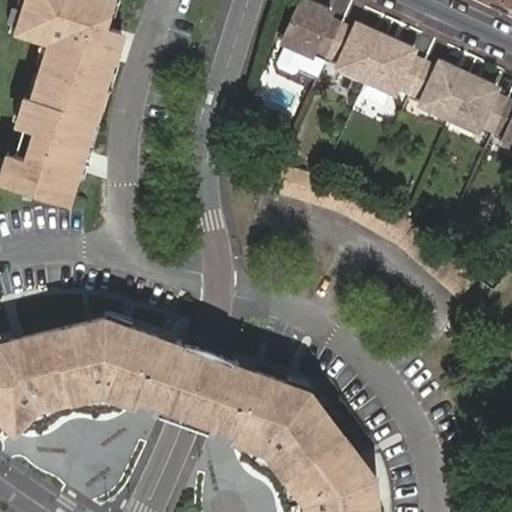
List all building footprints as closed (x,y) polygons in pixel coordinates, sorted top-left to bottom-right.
[(41,66),(30,102),(22,125),(22,128),(34,132),(26,159),(14,156),(13,155),(11,162),(5,181),(4,182),(4,185),(7,186),(69,207),(79,173),(86,151),(97,116),(104,94),(106,88),(113,64),(123,33),(113,29),(107,27),(114,3),(115,0),(27,0),(26,6),(18,27),(18,29),(17,33),(43,41),(48,43),(41,66)] [(324,57),(339,21),(330,16),(332,10),(309,0),(296,0),(276,43),(312,59),(315,52),(324,57)] [(121,5),(114,3),(107,27),(113,29),(113,28),(121,5)] [(12,25),(18,27),(26,6),(19,4),(12,25)] [(363,81),(384,33),(354,20),(351,25),(339,21),(324,57),(335,62),(332,68),(363,81)] [(407,93),(423,58),(415,55),(418,48),(384,33),(363,81),(396,96),(399,89),(407,93)] [(35,64),(41,66),(48,43),(43,41),(35,64)] [(446,119),(467,70),(437,57),(434,63),(423,58),(407,93),(419,99),(417,106),(446,119)] [(120,66),(113,64),(106,88),(113,90),(120,66)] [(490,130),(505,96),(498,93),(501,85),(467,70),(446,119),(481,134),(484,127),(490,130)] [(111,96),(104,94),(97,116),(104,118),(111,96)] [(511,148),(511,99),(505,96),(490,130),(503,136),(499,143),(511,148)] [(22,125),(30,102),(25,101),(24,101),(17,123),(22,125)] [(93,153),(86,151),(79,173),(86,175),(93,153)] [(0,175),(0,179),(5,181),(11,162),(5,160),(0,175)] [(266,189),(342,213),(402,247),(459,298),(478,276),(420,225),(351,186),(274,161),(266,189)] [(107,313),(106,318),(107,318),(130,326),(133,318),(112,311),(107,313)] [(38,395),(68,391),(97,387),(101,386),(107,389),(136,399),(138,392),(157,399),(160,400),(175,355),(174,354),(155,347),(159,337),(130,326),(107,318),(106,318),(11,335),(10,335),(0,337),(0,414),(8,422),(30,399),(30,398),(33,396),(38,395)] [(0,329),(0,337),(10,335),(11,335),(10,329),(2,331),(0,329)] [(168,379),(180,345),(178,344),(178,345),(178,346),(176,345),(175,344),(175,343),(159,337),(155,347),(174,354),(175,355),(160,400),(157,399),(138,392),(136,399),(154,406),(157,407),(159,408),(168,379)] [(207,354),(180,345),(168,379),(159,408),(160,408),(184,416),(203,423),(227,364),(227,362),(207,354)] [(227,364),(203,423),(213,427),(234,435),(236,429),(214,421),(230,375),(251,382),(255,372),(236,365),(236,367),(234,368),(232,367),(231,366),(231,364),(227,362),(227,364)] [(380,511),(377,480),(309,393),(285,384),(255,372),(251,382),(230,375),(214,421),(236,429),(234,435),(262,445),(268,447),(271,449),(291,473),(310,495),(313,499),(314,504),(314,511),(380,511)] [(288,375),(285,384),(309,393),(311,386),(308,382),(288,375)] [(97,387),(68,391),(70,398),(99,395),(97,387)] [(134,404),(136,399),(107,389),(105,393),(134,404)] [(70,398),(68,391),(38,395),(39,402),(70,398)] [(36,402),(30,398),(30,399),(8,422),(14,427),(36,402)] [(181,422),(201,429),(203,423),(184,416),(160,408),(159,408),(157,414),(181,422)] [(203,423),(201,429),(210,433),(210,432),(212,432),(213,427),(203,423)] [(262,445),(234,435),(232,440),(260,450),(262,445)] [(267,454),(287,477),(291,473),(271,449),(267,454)] [(306,499),(310,495),(291,473),(287,477),(306,499)]
